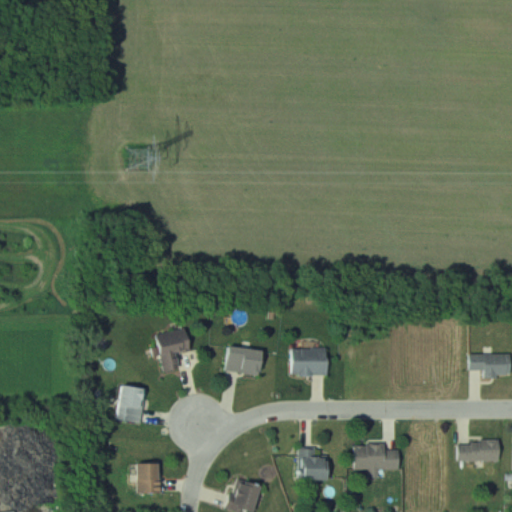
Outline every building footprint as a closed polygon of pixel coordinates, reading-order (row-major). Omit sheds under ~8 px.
[(193,328),(160,335),(167,372),(184,368),(180,353),(197,349),(193,328)] [(269,350),(233,347),(231,371),(267,375),(269,350)] [(333,348),(295,348),(295,375),(333,375),(333,348)] [(509,376),(509,353),(463,353),(463,369),(478,369),(478,376),(509,376)] [(145,422),(150,388),(127,385),(123,419),(145,422)] [(498,459),(497,440),(451,443),(452,462),(498,459)] [(373,470),(395,470),(395,445),(358,445),(358,476),(373,476),(373,470)] [(302,450),(302,479),(335,479),(335,458),(320,458),(320,450),(302,450)] [(165,463),(141,463),(141,492),(165,492),(165,463)] [(228,506),(245,511),(259,511),(267,488),(246,481),(241,496),(232,493),(228,506)]
